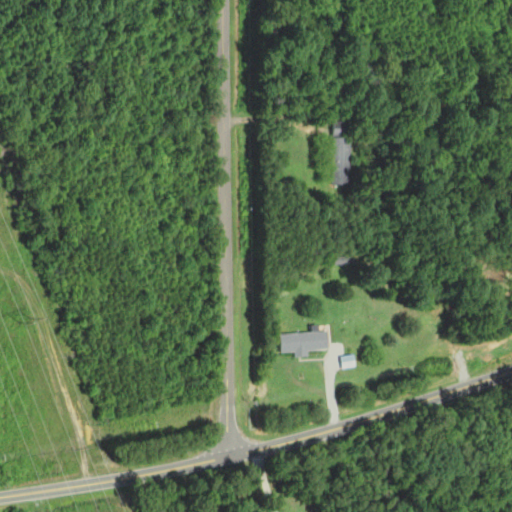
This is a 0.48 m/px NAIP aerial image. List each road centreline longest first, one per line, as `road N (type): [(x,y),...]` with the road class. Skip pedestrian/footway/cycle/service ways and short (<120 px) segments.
road 1 (residential): [(511,369),(284,442),(0,496)]
road 2 (residential): [(229,455),(220,0)]
